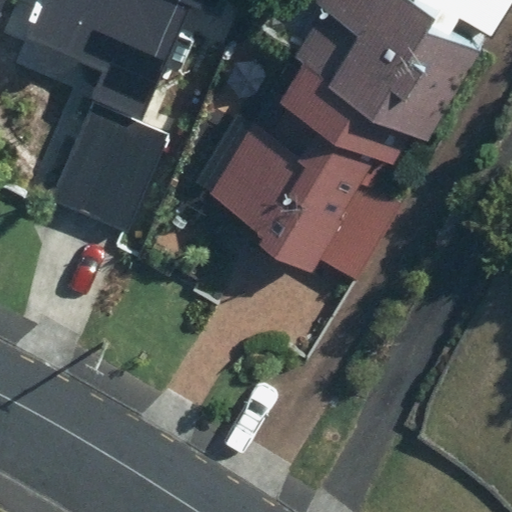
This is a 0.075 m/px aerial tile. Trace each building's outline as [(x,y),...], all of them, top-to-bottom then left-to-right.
[(116,70),(105,94),(144,112),(194,0),(222,0),(225,1),(225,0),(53,0),(37,35),(116,70)] [(324,0),(322,5),(328,8),(302,55),(309,59),(300,75),(361,109),(384,121),(403,132),(430,147),(448,116),(465,84),(494,32),(446,5),(435,0),(324,0)] [(503,37),(511,20),(511,0),(435,0),(446,5),(494,32),(503,37)] [(192,202),(323,275),(363,297),(413,206),(373,184),(403,132),(384,121),(361,109),(300,75),(283,106),(254,90),(192,202)] [(173,133),(99,100),(59,191),(133,224),(173,133)]
